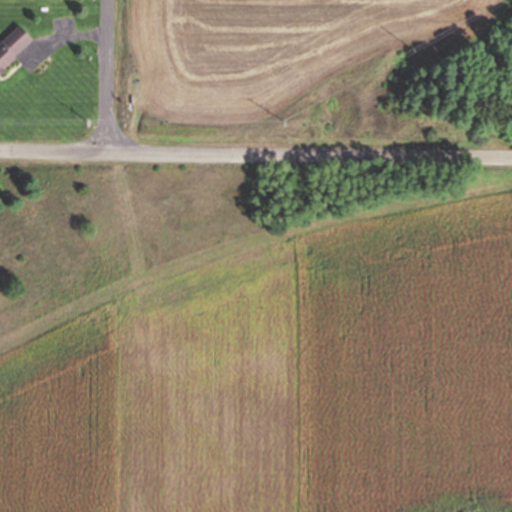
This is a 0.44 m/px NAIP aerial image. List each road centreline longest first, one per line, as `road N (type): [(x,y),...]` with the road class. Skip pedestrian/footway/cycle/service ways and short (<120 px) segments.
road 1 (tertiary): [(0,149),(511,156)]
road 2 (residential): [(113,155),(110,0)]
